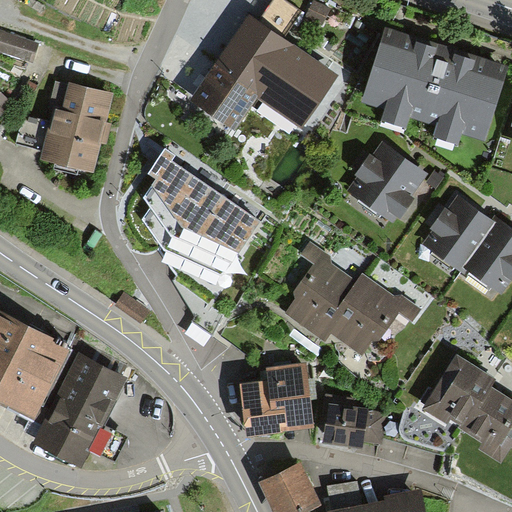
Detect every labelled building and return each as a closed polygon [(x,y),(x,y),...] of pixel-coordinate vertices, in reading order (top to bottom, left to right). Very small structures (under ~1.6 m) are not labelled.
[(309,1),(299,22),(313,29),(323,8),(309,1)] [(213,60),(190,94),(233,122),(256,88),(311,125),(337,85),(232,15),(205,55),(213,60)] [(38,44),(0,30),(0,51),(32,62),(38,44)] [(497,66),(383,31),(361,104),(475,139),(497,66)] [(111,89),(60,79),(45,155),(96,165),(111,89)] [(0,107),(10,98),(0,86),(0,107)] [(222,268),(258,215),(172,153),(175,148),(166,142),(151,164),(157,170),(145,190),(154,199),(144,212),(165,243),(222,268)] [(416,172),(377,145),(346,190),(385,217),(416,172)] [(489,224),(452,198),(420,243),(457,269),(459,266),(489,224)] [(489,224),(459,266),(495,291),(511,267),(511,233),(492,219),(489,224)] [(319,326),(351,282),(323,262),(323,254),(308,243),(299,255),(312,264),(279,309),(313,334),(319,326)] [(351,282),(319,326),(358,355),(393,308),(406,318),(413,309),(396,297),(389,299),(357,275),(351,282)] [(0,391),(36,409),(69,344),(0,310),(0,391)] [(97,419),(122,371),(69,344),(36,409),(46,414),(36,433),(75,452),(83,436),(100,445),(110,426),(97,419)] [(496,372),(456,347),(422,402),(458,425),(461,421),(491,379),(496,372)] [(247,424),(313,418),(308,357),(267,361),(268,372),(242,374),(247,424)] [(511,393),(491,379),(461,421),(483,435),(479,442),(501,456),(511,438),(511,393)] [(322,408),(318,440),(373,446),(377,415),(322,408)] [(259,471),(277,511),(285,511),(319,497),(300,453),(259,471)] [(360,470),(325,476),(330,511),(424,511),(421,490),(365,499),(360,470)]
